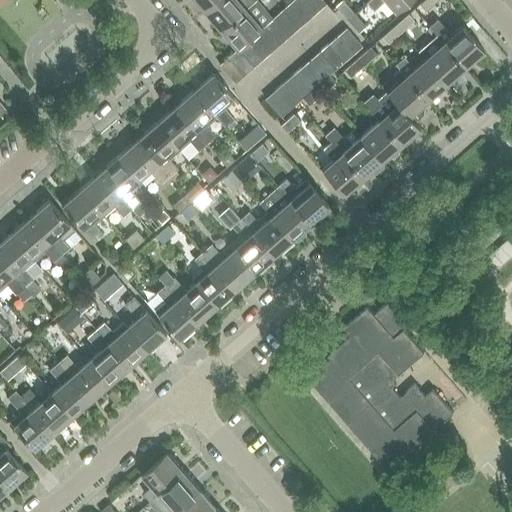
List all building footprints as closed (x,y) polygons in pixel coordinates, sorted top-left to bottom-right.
[(195,0),(205,11),(217,0),(195,0)] [(217,0),(205,11),(221,30),(255,0),(217,0)] [(256,33),(265,25),(273,18),(257,0),(255,0),(221,30),(238,49),(247,41),(256,33)] [(307,0),(294,0),(293,1),(308,19),(317,11),(307,0)] [(307,0),(317,11),(327,3),(323,0),(307,0)] [(341,0),(336,5),(348,18),(355,12),(345,0),(341,0)] [(369,0),(368,2),(373,8),(381,0),(384,0),(394,11),(407,0),(369,0)] [(423,0),(419,3),(426,10),(437,0),(423,0)] [(293,1),(284,9),(299,27),(308,19),(293,1)] [(284,9),(275,17),(290,35),(299,27),(284,9)] [(355,12),(348,18),(359,31),(367,25),(355,12)] [(408,13),(395,24),(401,32),(414,20),(408,13)] [(275,17),(273,18),(265,25),(281,43),(290,35),(275,17)] [(437,18),(428,26),(442,42),(465,68),(485,50),(462,25),(451,34),(437,18)] [(401,32),(395,24),(382,36),(388,43),(401,32)] [(265,25),(256,33),(272,51),(281,43),(265,25)] [(347,27),(338,34),(354,53),(363,45),(347,27)] [(256,33),(247,41),(263,59),(272,51),(256,33)] [(338,34),(329,42),(345,61),(354,53),(338,34)] [(247,41),(238,49),(254,67),(263,59),(247,41)] [(329,42),(320,50),(336,68),(345,61),(329,42)] [(442,42),(424,58),(446,84),(465,68),(442,42)] [(371,46),(358,57),(364,64),(377,52),(371,46)] [(238,49),(229,57),(245,75),(254,67),(238,49)] [(320,50),(311,58),(327,76),(329,75),(336,68),(320,50)] [(245,75),(229,57),(221,64),(237,82),(245,75)] [(364,64),(358,57),(344,69),(350,76),(364,64)] [(395,63),(405,74),(428,100),(446,84),(424,58),(413,68),(403,57),(395,63)] [(311,58),(302,66),(318,84),(327,76),(311,58)] [(302,66),(293,74),(309,92),(317,86),(318,84),(302,66)] [(396,82),(387,90),(398,102),(413,119),(421,111),(422,107),(423,106),(422,105),(428,100),(405,74),(399,68),(390,76),(396,82)] [(214,73),(194,91),(214,113),(227,127),(235,119),(223,106),(234,96),(214,73)] [(293,74),(284,82),(300,100),(304,97),(309,92),(293,74)] [(329,75),(327,76),(318,84),(317,86),(323,92),(335,81),(329,75)] [(284,82),(275,90),(291,108),(300,100),(284,82)] [(317,86),(309,92),(304,97),(310,104),(323,92),(317,86)] [(291,108),(275,90),(266,97),(282,116),(291,108)] [(373,93),(362,102),(377,120),(379,118),(401,144),(420,127),(413,119),(398,102),(387,90),(377,99),(373,93)] [(194,91),(176,107),(208,143),(217,136),(207,125),(217,116),(214,113),(194,91)] [(176,107),(157,123),(177,146),(180,149),(190,140),(200,150),(208,143),(176,107)] [(295,112),(281,124),(288,132),(301,120),(295,112)] [(377,120),(360,134),(383,160),(401,144),(379,118),(377,120)] [(157,123),(138,139),(170,176),(173,173),(176,171),(179,168),(170,157),(180,149),(177,146),(157,123)] [(333,127),(326,133),(332,139),(342,151),(364,176),(371,170),(373,173),(377,173),(385,166),(385,163),(383,160),(360,134),(359,135),(353,128),(342,137),(333,127)] [(330,141),(322,148),(332,159),(322,168),(345,193),(364,176),(342,151),(332,139),(326,133),(324,134),(330,141)] [(249,135),(241,143),(247,150),(255,142),(249,135)] [(138,139),(120,156),(140,179),(150,170),(162,183),(170,176),(138,139)] [(251,152),(257,159),(269,149),(263,142),(251,152)] [(229,150),(220,157),(228,166),(236,158),(229,150)] [(120,156),(101,172),(133,209),(141,201),(129,187),(140,179),(120,156)] [(239,162),(231,169),(241,181),(250,174),(239,162)] [(209,167),(202,174),(208,181),(216,174),(209,167)] [(231,169),(220,179),(231,190),(241,181),(231,169)] [(173,173),(170,176),(174,181),(180,175),(176,171),(173,173)] [(101,172),(82,188),(102,211),(112,203),(124,216),(133,209),(101,172)] [(287,178),(279,186),(311,222),(330,205),(306,177),(295,187),(287,178)] [(185,193),(192,200),(205,189),(198,181),(185,193)] [(268,211),(272,216),(292,239),(292,238),(294,241),(299,241),(306,234),(307,230),(305,228),(311,222),(279,186),(260,202),(268,211)] [(82,188),(63,205),(94,242),(104,234),(95,224),(105,215),(102,211),(82,188)] [(205,189),(192,200),(201,211),(214,199),(205,188),(205,189)] [(179,211),(192,200),(185,193),(173,204),(179,211)] [(50,200),(31,217),(62,254),(71,246),(65,238),(75,229),(69,223),(50,200)] [(144,217),(154,229),(171,216),(160,203),(144,217)] [(190,205),(182,212),(188,219),(196,213),(190,205)] [(250,211),(241,219),(273,255),(292,239),(272,216),(268,211),(258,220),(250,211)] [(31,217),(12,233),(31,255),(35,259),(46,250),(55,260),(62,254),(31,217)] [(241,234),(230,244),(234,249),(254,272),(273,255),(241,219),(233,226),(241,234)] [(167,224),(155,235),(162,244),(175,233),(167,224)] [(144,238),(136,229),(125,239),(133,248),(144,238)] [(12,233),(0,243),(0,257),(24,286),(25,286),(31,294),(30,294),(32,296),(41,289),(32,280),(34,278),(25,269),(35,259),(12,233)] [(212,244),(203,252),(235,288),(254,272),(234,249),(230,244),(220,252),(212,244)] [(111,251),(106,256),(114,266),(122,258),(117,252),(111,251)] [(207,273),(197,282),(216,305),(235,288),(203,252),(195,259),(207,273)] [(0,257),(0,288),(6,284),(15,294),(24,286),(0,257)] [(90,269),(81,277),(90,287),(99,279),(90,269)] [(127,269),(121,274),(127,280),(133,275),(127,269)] [(166,270),(159,277),(166,285),(198,321),(216,305),(197,282),(186,291),(174,277),(173,278),(166,270)] [(166,301),(154,311),(158,316),(178,338),(198,321),(166,285),(158,292),(166,301)] [(76,305),(78,308),(82,312),(94,301),(88,295),(76,305)] [(124,322),(121,324),(145,351),(166,334),(134,297),(126,304),(138,318),(128,326),(124,322)] [(377,314),(370,306),(347,327),(352,334),(329,354),(333,358),(310,378),(389,468),(412,449),(415,452),(438,432),(435,429),(448,419),(417,384),(401,398),(392,387),(396,384),(393,380),(426,351),(406,328),(409,325),(390,303),(377,314)] [(65,315),(57,322),(66,332),(74,325),(65,315)] [(105,322),(95,331),(127,367),(145,351),(121,324),(113,331),(105,322)] [(100,351),(88,360),(108,383),(127,367),(95,331),(88,337),(100,351)] [(67,355),(58,363),(90,399),(108,383),(88,360),(79,368),(67,355)] [(62,383),(52,392),(71,415),(90,399),(58,363),(50,369),(62,383)] [(8,364),(0,371),(8,379),(16,372),(8,364)] [(30,387),(21,394),(53,431),(71,415),(52,392),(47,387),(37,396),(30,387)] [(15,390),(7,397),(20,412),(10,420),(14,425),(34,448),(53,431),(21,394),(20,396),(15,390)] [(0,478),(7,487),(27,471),(7,448),(0,453),(0,478)] [(151,502),(160,494),(186,471),(169,452),(143,474),(153,486),(143,494),(151,502)] [(158,511),(176,511),(202,490),(186,471),(160,494),(168,503),(158,511)] [(176,511),(215,511),(219,509),(202,490),(176,511)]
